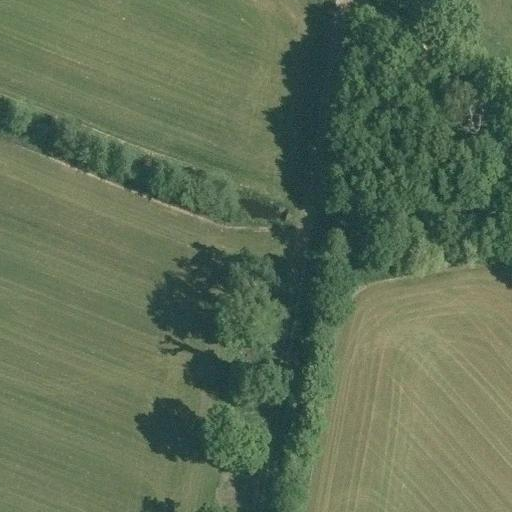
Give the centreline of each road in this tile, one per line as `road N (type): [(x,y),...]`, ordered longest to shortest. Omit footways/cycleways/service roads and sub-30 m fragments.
road 1 (track): [(250,511),(341,20),(354,0)]
road 2 (track): [(511,170),(368,0)]
